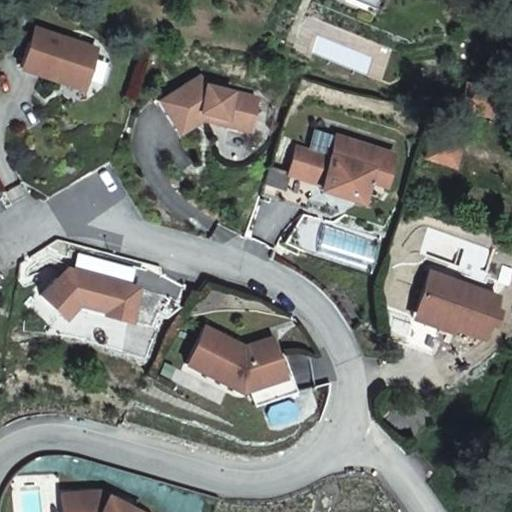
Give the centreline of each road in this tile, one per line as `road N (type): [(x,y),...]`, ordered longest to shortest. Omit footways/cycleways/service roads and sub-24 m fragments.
road 1 (residential): [(345,436),(353,403),(346,370),(309,302),(228,260),(140,234),(89,201),(11,240)]
road 2 (residential): [(0,459),(11,447),(57,437),(195,474),(267,482),(313,467),(345,436)]
